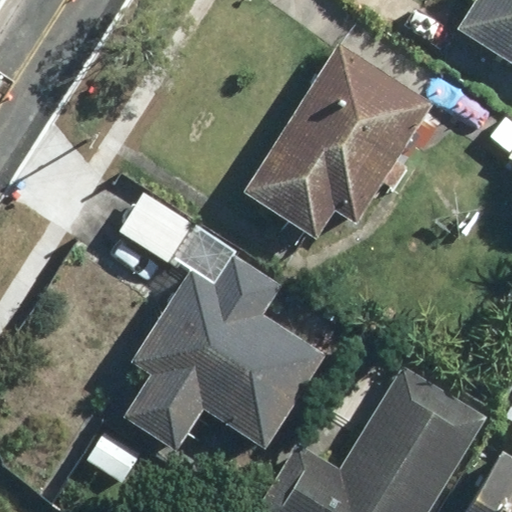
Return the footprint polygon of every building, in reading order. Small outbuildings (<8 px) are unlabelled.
[(511,0),(470,0),(448,37),(511,75),(511,0)] [(348,236),(376,191),(385,197),(401,170),(391,164),(426,107),(331,49),(241,199),(310,241),(322,221),(348,236)] [(511,142),(500,162),(511,169),(511,142)] [(114,235),(178,277),(123,361),(140,373),(112,416),(168,454),(194,414),(254,453),(312,365),(252,326),(277,288),(139,197),(114,235)] [(249,511),(422,511),(479,418),(396,368),(332,474),(288,448),(249,511)] [(511,422),(503,439),(511,444),(511,422)] [(459,511),(511,511),(511,466),(492,455),(459,511)]
